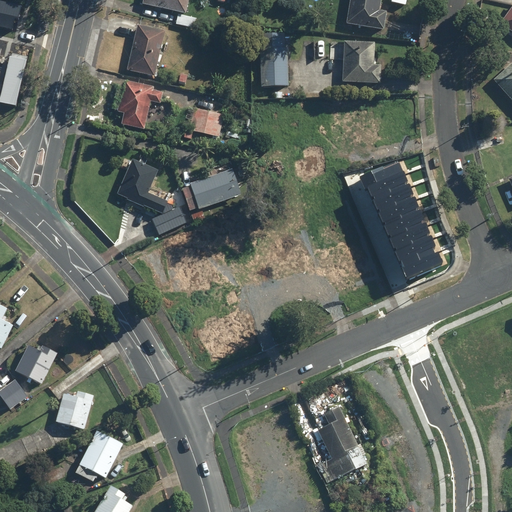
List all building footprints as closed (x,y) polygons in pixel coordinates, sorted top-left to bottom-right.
[(22,5),(0,0),(0,26),(13,30),(15,19),(19,20),(22,5)] [(187,0),(143,0),(143,2),(179,11),(185,12),(187,0)] [(347,0),(344,28),(380,34),(383,15),(377,14),(378,0),(347,0)] [(511,5),(497,27),(511,37),(511,5)] [(182,18),(177,17),(174,27),(192,32),(195,21),(182,18)] [(155,75),(165,30),(137,23),(127,68),(155,75)] [(258,38),(258,90),(285,90),(285,38),(258,38)] [(341,57),(340,84),(377,86),(378,69),(371,68),(372,46),(334,44),(334,57),(341,57)] [(26,60),(9,56),(0,98),(0,102),(16,106),(26,60)] [(511,63),(491,82),(511,107),(511,63)] [(187,75),(178,74),(176,86),(186,87),(187,75)] [(152,91),(122,84),(114,116),(121,118),(118,128),(142,133),(145,118),(160,116),(148,106),(158,108),(161,97),(151,94),(152,91)] [(414,140),(412,99),(379,101),(380,141),(414,140)] [(351,132),(351,102),(264,104),(265,133),(351,132)] [(192,111),(187,132),(192,134),(217,140),(222,119),(192,111)] [(315,143),(304,144),(304,155),(315,155),(315,143)] [(438,157),(427,159),(429,171),(440,169),(438,157)] [(446,262),(409,163),(366,178),(403,278),(446,262)] [(115,196),(160,218),(165,207),(150,199),(153,194),(148,191),(155,176),(131,164),(115,196)] [(230,173),(186,187),(188,194),(180,197),(185,212),(193,209),(195,215),(239,201),(230,173)] [(336,305),(377,290),(337,185),(296,200),(336,305)] [(273,331),(226,224),(157,255),(204,361),(273,331)] [(310,274),(277,288),(289,316),(322,301),(310,274)] [(0,353),(11,331),(0,325),(0,319),(4,311),(0,309),(0,353)] [(511,315),(451,342),(465,373),(511,352),(511,315)] [(40,390),(57,355),(29,341),(11,376),(40,390)] [(490,405),(484,408),(495,430),(511,422),(487,372),(476,377),(490,405)] [(396,380),(382,386),(387,397),(376,402),(390,432),(416,420),(396,380)] [(27,399),(14,382),(0,392),(0,401),(8,413),(27,399)] [(80,394),(61,398),(53,427),(82,435),(92,398),(80,394)] [(336,408),(321,415),(327,428),(315,434),(328,461),(315,467),(324,487),(364,467),(336,408)] [(94,434),(72,476),(92,486),(95,479),(103,483),(121,448),(94,434)] [(243,455),(263,511),(293,511),(300,510),(275,443),(243,455)] [(453,465),(440,471),(443,480),(457,475),(453,465)] [(459,486),(438,495),(439,495),(443,505),(445,510),(466,502),(459,486)] [(125,498),(108,488),(93,511),(130,511),(132,509),(122,503),(125,498)] [(443,505),(439,495),(427,500),(431,510),(443,505)]
